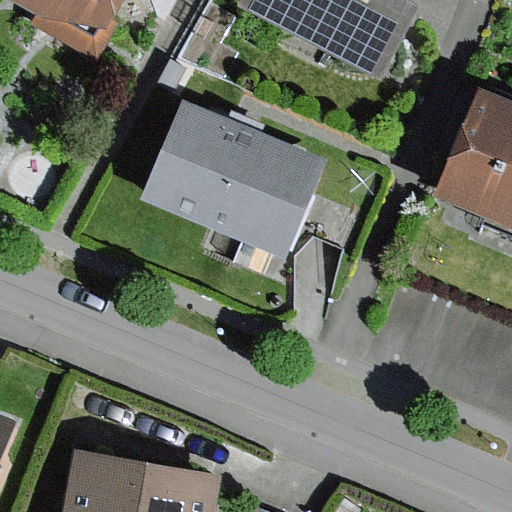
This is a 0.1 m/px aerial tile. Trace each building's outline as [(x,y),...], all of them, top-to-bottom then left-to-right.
[(117,15),(125,0),(29,0),(42,7),(33,21),(101,59),(123,19),(117,15)] [(421,0),(252,0),(388,67),(421,0)] [(511,92),(488,82),(444,189),(511,217),(511,92)] [(331,155),(189,95),(147,192),(289,253),(331,155)] [(511,324),(400,282),(376,344),(511,395),(511,324)] [(0,460),(18,416),(0,408),(0,460)] [(220,511),(228,467),(84,442),(72,511),(220,511)]
